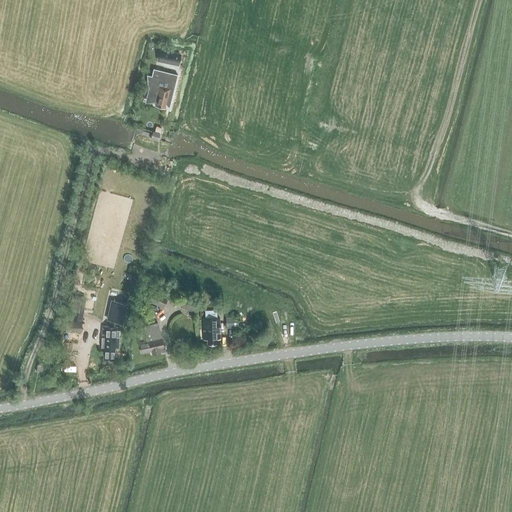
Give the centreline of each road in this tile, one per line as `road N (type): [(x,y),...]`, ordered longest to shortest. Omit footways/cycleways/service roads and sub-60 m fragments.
road 1 (tertiary): [(511,338),(362,345),(0,408)]
road 2 (track): [(24,404),(91,154),(157,163),(166,113)]
